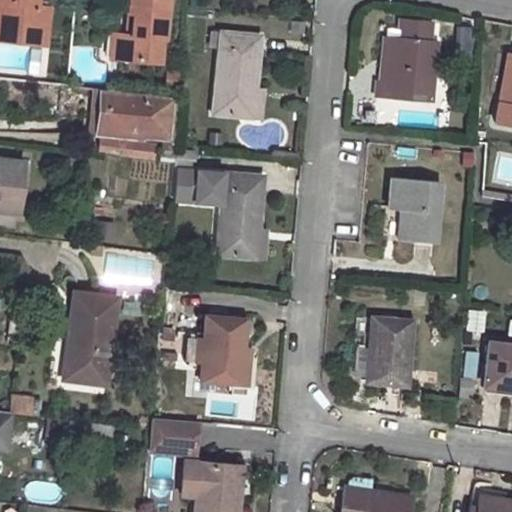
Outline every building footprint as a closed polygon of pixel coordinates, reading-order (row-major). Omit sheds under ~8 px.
[(39,6),(39,0),(0,0),(0,2),(5,4),(0,40),(48,45),(51,8),(39,6)] [(137,13),(134,36),(128,35),(122,34),(118,39),(116,55),(120,59),(160,63),(162,41),(164,42),(169,0),(131,0),(131,12),(137,13)] [(134,36),(137,13),(131,12),(128,35),(134,36)] [(470,49),(470,25),(457,25),(457,49),(470,49)] [(220,32),(212,115),(248,118),(249,91),(256,91),(260,36),(220,32)] [(114,33),(111,58),(120,59),(116,55),(118,39),(122,34),(114,33)] [(378,80),(377,97),(432,100),(437,41),(392,37),(390,52),(394,53),(392,81),(378,80)] [(511,52),(508,52),(498,101),(495,124),(511,126),(511,52)] [(93,88),(88,133),(99,134),(103,89),(93,88)] [(103,89),(99,134),(142,139),(142,136),(165,138),(168,101),(142,99),(142,93),(103,89)] [(259,119),(261,91),(256,91),(249,91),(248,118),(259,119)] [(99,139),(98,151),(121,154),(122,141),(99,139)] [(175,152),(174,165),(192,166),(193,153),(175,152)] [(0,160),(0,210),(17,212),(22,162),(0,160)] [(221,188),(215,256),(250,258),(253,230),(259,231),(262,177),(222,174),(221,188)] [(401,210),(398,240),(435,242),(441,181),(390,177),(387,209),(401,210)] [(511,196),(482,191),(481,196),(511,201),(511,196)] [(259,231),(253,230),(250,258),(263,259),(265,231),(259,231)] [(92,252),(103,253),(104,246),(92,244),(92,252)] [(74,293),(68,330),(72,331),(67,364),(64,363),(62,379),(104,385),(117,298),(74,293)] [(24,297),(13,296),(8,339),(19,341),(24,297)] [(483,339),(486,310),(469,308),(465,337),(483,339)] [(206,317),(201,380),(240,383),(245,320),(206,317)] [(372,317),(366,381),(406,385),(411,321),(372,317)] [(511,345),(487,343),(483,385),(511,388),(511,345)] [(11,396),(9,412),(31,414),(32,399),(11,396)] [(147,450),(188,453),(190,421),(150,417),(147,450)] [(70,419),(68,435),(111,440),(112,424),(70,419)] [(237,511),(239,495),(232,494),(235,465),(185,460),(183,482),(197,484),(194,511),(237,511)] [(409,511),(412,497),(371,490),(372,479),(357,476),(350,479),(346,482),(344,485),(342,500),(352,502),(350,511),(409,511)] [(511,511),(511,499),(481,494),(477,511),(511,511)] [(342,500),(339,511),(350,511),(352,502),(342,500)]
